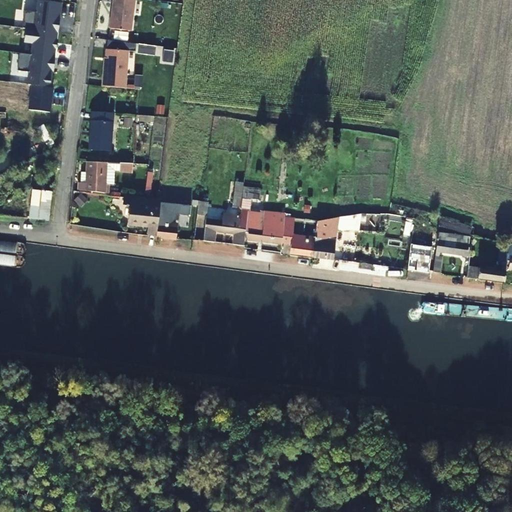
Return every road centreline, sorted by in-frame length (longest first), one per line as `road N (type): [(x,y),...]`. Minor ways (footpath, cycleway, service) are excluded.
road 1 (residential): [(58,237),(511,299)]
road 2 (residential): [(89,0),(58,237)]
